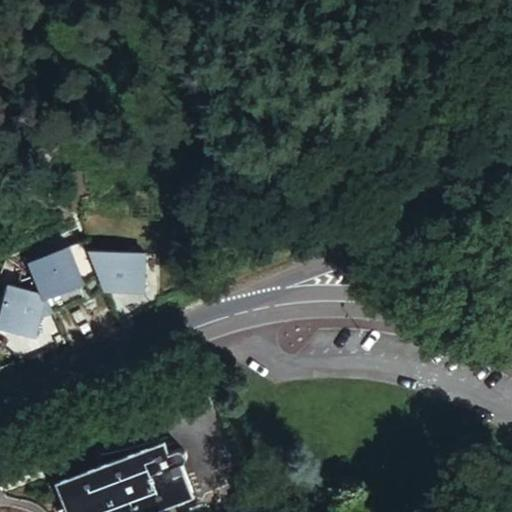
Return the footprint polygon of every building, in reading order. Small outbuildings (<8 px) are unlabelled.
[(90,291),(107,284),(91,246),(86,235),(31,258),(37,274),(51,307),(68,301),(90,291)] [(91,246),(107,284),(145,285),(146,247),(91,246)] [(41,312),(51,307),(37,274),(36,274),(33,276),(31,285),(11,280),(0,318),(0,321),(36,331),(41,312)] [(168,441),(146,449),(149,456),(170,448),(168,441)] [(146,449),(72,477),(85,511),(148,511),(171,503),(179,500),(202,491),(187,457),(190,456),(191,454),(193,453),(193,450),(193,447),(191,445),(191,443),(186,442),(184,442),(181,443),(170,448),(149,456),(146,449)] [(85,511),(72,477),(62,481),(74,511),(85,511)] [(183,511),(179,500),(171,503),(173,511),(183,511)]
